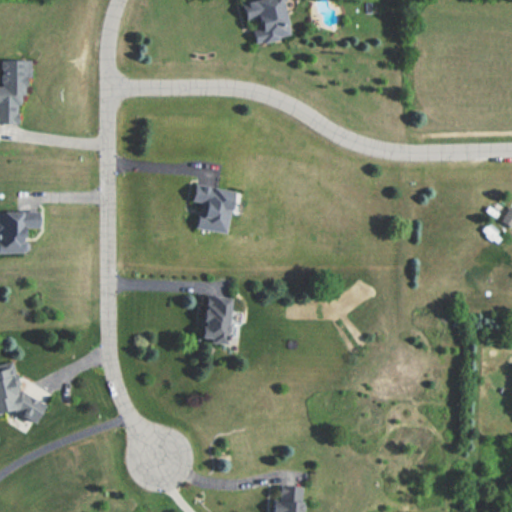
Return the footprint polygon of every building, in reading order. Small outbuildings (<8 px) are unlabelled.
[(274,0),(250,0),(238,3),(248,45),(284,36),(274,0)] [(0,123),(22,123),(21,59),(0,59),(0,123)] [(186,201),(195,202),(191,228),(223,233),(229,189),(188,183),(186,201)] [(506,227),(511,220),(511,210),(507,207),(497,220),(506,227)] [(0,211),(0,251),(21,251),(20,210),(0,211)] [(223,342),(224,297),(197,296),(195,341),(223,342)] [(0,363),(0,415),(40,408),(35,385),(11,390),(5,363),(0,363)] [(295,511),(296,485),(268,485),(267,511),(295,511)]
